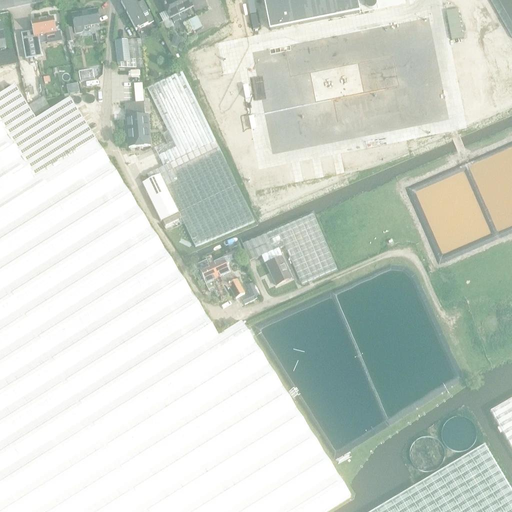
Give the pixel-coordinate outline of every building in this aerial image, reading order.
[(134,0),(129,0),(121,4),(136,32),(154,22),(143,2),(137,5),(134,0)] [(163,4),(170,19),(193,8),(188,0),(171,0),(170,0),(165,0),(163,1),(164,3),(163,3),(163,4)] [(253,0),(247,1),(250,15),(256,14),(253,0)] [(356,0),(264,0),(270,30),(359,13),(356,0)] [(97,10),(72,15),(76,34),(80,34),(82,33),(82,31),(83,30),(83,28),(83,27),(99,24),(97,10)] [(259,29),(256,15),(250,16),(253,30),(259,29)] [(198,16),(189,20),(194,31),(203,27),(198,16)] [(33,38),(22,40),(25,60),(42,58),(40,45),(47,43),(46,35),(56,33),(53,17),(31,21),(33,38)] [(72,29),(65,30),(68,42),(74,41),(72,29)] [(172,39),(170,46),(178,49),(181,41),(172,39)] [(140,40),(115,42),(118,69),(144,69),(140,40)] [(0,51),(0,58),(12,58),(12,62),(4,62),(4,65),(16,65),(16,58),(16,52),(0,51)] [(93,70),(78,72),(80,82),(95,80),(93,70)] [(151,87),(147,89),(155,105),(168,132),(162,135),(167,145),(156,151),(159,156),(164,167),(158,170),(179,213),(195,247),(255,222),(221,153),(183,72),(157,84),(151,87)] [(78,83),(67,85),(69,94),(80,92),(78,83)] [(135,103),(124,104),(128,149),(150,147),(148,116),(145,116),(145,110),(142,84),(133,85),(135,103)] [(0,511),(326,511),(350,497),(243,319),(221,334),(70,99),(37,121),(15,87),(0,96),(0,511)] [(150,181),(142,184),(160,222),(179,213),(158,170),(147,175),(150,181)] [(181,219),(178,214),(162,221),(165,227),(181,219)] [(254,240),(242,245),(249,262),(256,259),(261,257),(264,264),(282,257),(281,254),(279,250),(285,247),(302,286),(337,271),(313,216),(280,230),(254,240)] [(225,257),(227,263),(236,259),(234,253),(225,257)] [(206,261),(193,267),(194,268),(196,273),(199,271),(208,291),(215,288),(219,286),(222,284),(213,264),(212,264),(209,257),(205,259),(206,261)] [(224,258),(213,264),(222,284),(223,286),(226,287),(228,290),(230,289),(236,299),(245,295),(237,281),(234,282),(224,258)] [(282,258),(266,265),(270,273),(271,273),(277,285),(276,285),(277,286),(292,279),(282,258)] [(219,286),(215,288),(220,297),(222,301),(229,298),(223,286),(222,284),(219,286)] [(250,296),(242,299),(245,306),(259,299),(252,284),(246,287),(250,295),(250,296)] [(511,399),(490,412),(511,450),(511,399)] [(470,437),(470,434),(469,431),(467,428),(466,426),(463,424),(461,423),(458,422),(456,422),(453,422),(451,423),(448,424),(445,426),(443,428),(442,431),(441,433),(441,436),(441,439),(442,442),(443,445),(444,447),(447,449),(449,451),(454,452),(458,452),(460,451),(464,449),(466,447),(468,445),(469,443),(470,440),(470,437)] [(441,455),(441,454),(440,451),(439,448),(438,446),(436,443),(433,441),(431,440),(428,440),(425,439),(421,440),(419,441),(416,443),(415,445),(413,447),(412,449),(411,452),(411,455),(411,458),(412,460),(414,463),(416,465),(418,467),(421,468),(426,469),(428,469),(431,468),(433,467),(436,465),(438,463),(439,460),(440,458),(441,455)] [(511,511),(511,492),(484,445),(468,455),(371,511),(511,511)]
